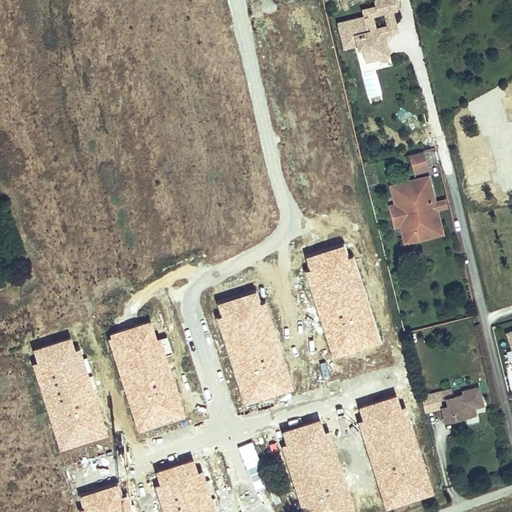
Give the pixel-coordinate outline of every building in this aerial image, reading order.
[(397,9),(394,0),(375,0),(377,6),(379,14),(386,12),(392,10),(397,9)] [(379,14),(377,6),(364,10),(366,17),(366,16),(371,37),(384,34),(397,31),(392,10),(386,12),(389,25),(376,29),(373,15),(379,14)] [(384,34),(371,37),(366,16),(366,17),(339,23),(345,47),(359,44),(364,47),(366,56),(372,60),(389,55),(384,34)] [(434,147),(424,149),(435,198),(445,195),(434,147)] [(412,173),(427,170),(423,150),(408,152),(412,173)] [(419,186),(431,183),(429,176),(417,179),(419,186)] [(428,203),(436,201),(431,183),(419,186),(417,179),(391,185),(394,196),(399,195),(401,202),(395,204),(390,205),(395,226),(401,225),(406,223),(408,231),(403,232),(405,243),(431,237),(430,229),(442,226),(438,210),(430,211),(428,203)] [(430,211),(438,210),(437,209),(447,206),(446,199),(436,202),(436,201),(428,203),(430,211)] [(430,229),(431,237),(444,234),(442,226),(430,229)] [(449,404),(443,406),(442,406),(443,406),(445,416),(455,413),(457,418),(468,416),(466,411),(475,409),(475,407),(484,404),(480,386),(464,390),(465,392),(453,395),(452,388),(441,390),(443,398),(447,397),(449,404)] [(443,406),(442,406),(443,406),(442,398),(443,398),(441,390),(432,392),(436,408),(443,406)] [(432,392),(422,395),(426,411),(436,408),(432,392)] [(314,462),(357,451),(349,420),(306,432),(314,462)]
